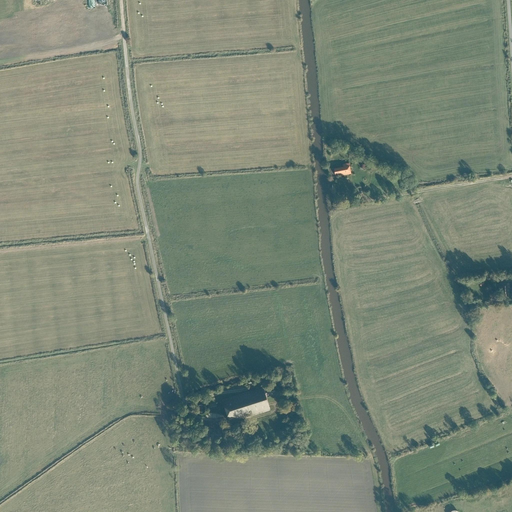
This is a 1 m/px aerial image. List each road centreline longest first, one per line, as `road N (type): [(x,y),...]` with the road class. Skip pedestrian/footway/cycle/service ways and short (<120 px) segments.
road 1 (residential): [(188,408),(139,192),(120,0)]
road 2 (track): [(0,497),(124,410),(188,408),(203,418)]
road 3 (track): [(366,199),(511,175)]
